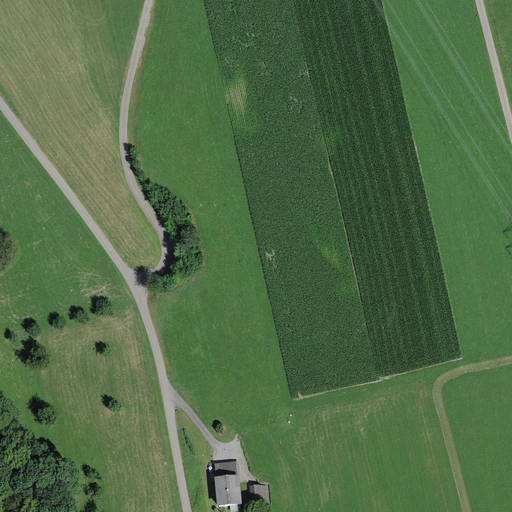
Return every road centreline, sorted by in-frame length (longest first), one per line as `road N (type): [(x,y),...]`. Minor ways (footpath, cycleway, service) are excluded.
road 1 (residential): [(137,288),(166,252),(133,185),(123,139),(149,0)]
road 2 (unclassified): [(0,103),(137,288)]
road 3 (unclassified): [(137,288),(166,388),(188,511)]
road 4 (residential): [(477,0),(511,132)]
